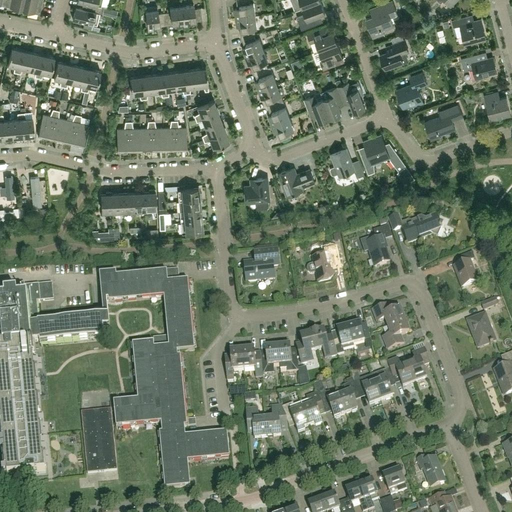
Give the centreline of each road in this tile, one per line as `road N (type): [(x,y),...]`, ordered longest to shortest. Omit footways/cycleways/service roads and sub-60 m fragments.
road 1 (residential): [(448,426),(462,400),(415,285),(244,317)]
road 2 (residential): [(158,511),(242,501),(448,426)]
road 3 (residential): [(0,158),(34,154),(110,173),(215,168)]
road 4 (residential): [(216,40),(133,53),(55,35)]
road 5 (residential): [(244,317),(230,309),(215,168)]
road 6 (residential): [(383,117),(425,163),(511,131)]
road 7 (residential): [(254,145),(273,161),(383,117)]
road 8 (residential): [(383,117),(338,0)]
